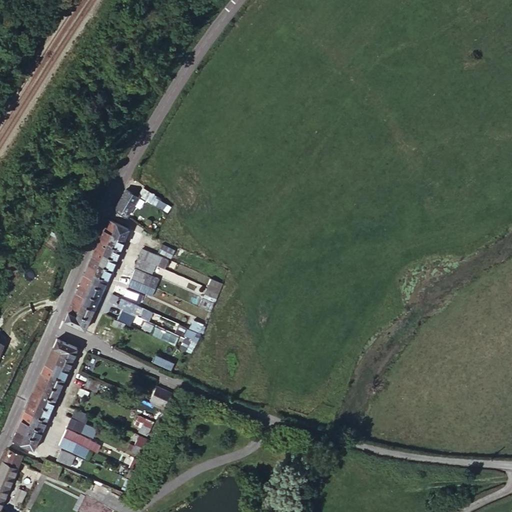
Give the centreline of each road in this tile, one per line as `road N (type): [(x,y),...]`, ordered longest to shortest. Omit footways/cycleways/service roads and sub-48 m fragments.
road 1 (unclassified): [(52,327),(285,423),(411,454),(511,463)]
road 2 (tertiary): [(237,0),(129,163),(52,327)]
road 3 (unknown): [(45,458),(139,241)]
road 4 (tertiary): [(52,327),(0,449)]
